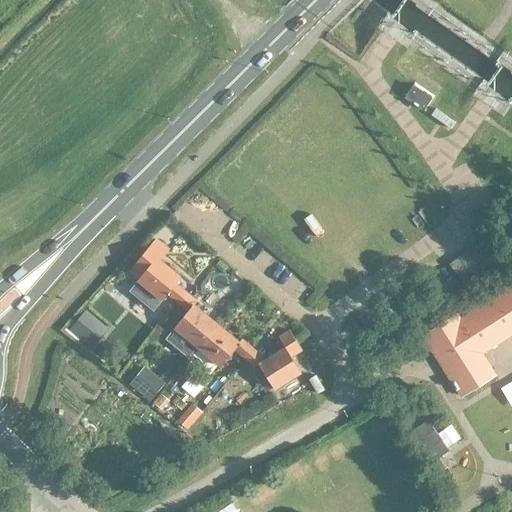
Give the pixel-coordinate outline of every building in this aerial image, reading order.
[(406,96),(424,109),(433,96),(414,83),(406,96)] [(429,198),(407,212),(426,242),(448,228),(429,198)] [(487,236),(477,243),(491,263),(501,256),(487,236)] [(176,301),(184,291),(175,284),(180,277),(160,260),(168,251),(154,240),(129,271),(139,279),(137,280),(139,282),(132,291),(142,300),(150,291),(161,300),(167,294),(176,301)] [(467,250),(482,270),(491,263),(477,243),(467,250)] [(467,250),(458,258),(472,277),(482,270),(467,250)] [(458,258),(448,265),(462,284),(472,277),(458,258)] [(481,354),(491,347),(486,341),(506,328),(510,335),(511,334),(511,333),(511,286),(483,305),(459,320),(458,318),(457,315),(423,337),(432,350),(432,351),(443,368),(452,381),(453,383),(452,383),(455,387),(456,390),(457,389),(460,394),(461,396),(468,392),(494,375),(493,373),(481,354)] [(188,358),(197,347),(216,324),(194,305),(197,302),(187,294),(179,304),(188,311),(165,339),(188,358)] [(103,325),(85,310),(69,329),(87,344),(103,325)] [(239,343),(216,324),(197,347),(221,366),(234,350),(243,357),(251,347),(242,339),(239,343)] [(254,350),(246,360),(254,367),(255,368),(259,365),(274,389),(301,372),(291,357),(302,351),(289,331),(278,337),(285,348),(266,360),(254,350)] [(150,385),(136,375),(130,382),(150,397),(162,382),(156,377),(150,385)] [(307,377),(278,392),(284,403),(312,389),(307,377)] [(160,396),(154,404),(162,410),(168,402),(160,396)] [(194,418),(186,411),(178,421),(186,428),(194,418)] [(448,451),(428,420),(407,433),(427,465),(448,451)]
